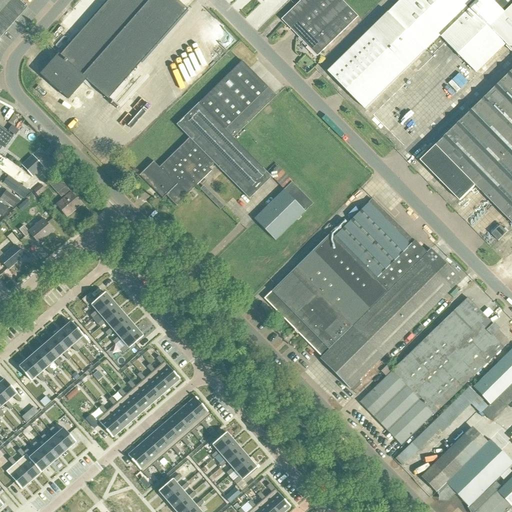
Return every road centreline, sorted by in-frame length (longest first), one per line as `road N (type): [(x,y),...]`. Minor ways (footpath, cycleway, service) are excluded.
road 1 (residential): [(425,511),(123,204)]
road 2 (residential): [(511,299),(215,0)]
road 3 (residential): [(207,372),(45,511)]
road 4 (residential): [(123,204),(10,76)]
road 5 (residential): [(314,498),(207,372)]
road 6 (residential): [(207,372),(110,261)]
road 7 (residential): [(0,358),(110,261)]
